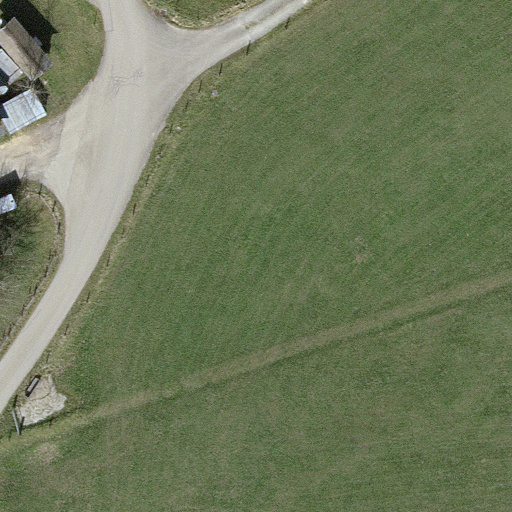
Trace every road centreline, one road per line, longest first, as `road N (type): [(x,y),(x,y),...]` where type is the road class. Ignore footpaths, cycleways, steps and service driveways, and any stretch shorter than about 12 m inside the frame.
road 1 (track): [(103,0),(147,82),(89,252),(0,376)]
road 2 (track): [(147,82),(266,0)]
